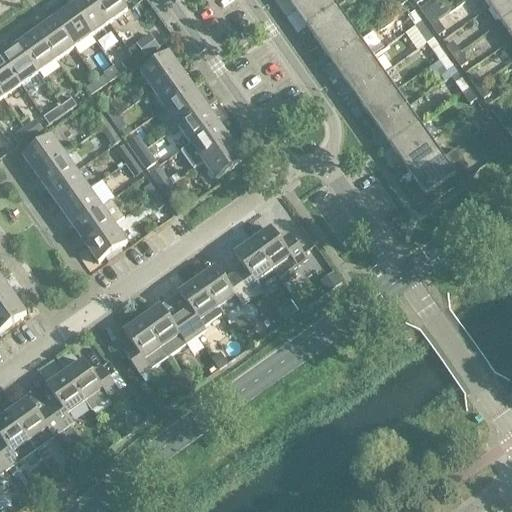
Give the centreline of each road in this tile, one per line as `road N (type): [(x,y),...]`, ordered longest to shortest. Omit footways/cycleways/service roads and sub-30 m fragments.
road 1 (residential): [(289,170),(0,381)]
road 2 (residential): [(511,430),(324,160)]
road 3 (residential): [(172,0),(289,170)]
road 4 (residential): [(324,160),(336,118),(250,0)]
